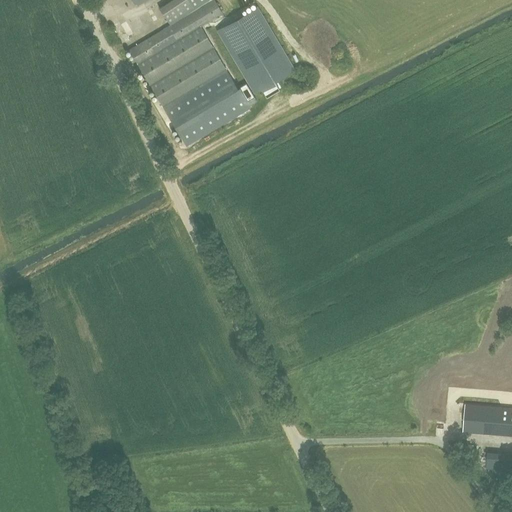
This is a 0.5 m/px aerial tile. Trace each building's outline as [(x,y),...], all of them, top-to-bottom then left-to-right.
[(236,88),(224,67),(200,27),(216,17),(219,23),(225,19),(214,0),(170,0),(160,7),(170,24),(128,49),(188,150),(251,113),(247,106),(256,101),(245,82),(236,88)] [(254,94),(258,91),(263,100),(279,91),(274,82),(294,70),(257,7),(217,31),(254,94)] [(132,39),(137,35),(130,23),(124,27),(132,39)] [(494,399),(511,397),(511,387),(493,389),(494,399)] [(511,435),(511,407),(465,404),(463,432),(511,435)] [(486,467),(498,468),(497,473),(511,474),(511,471),(511,452),(487,451),(486,467)]
